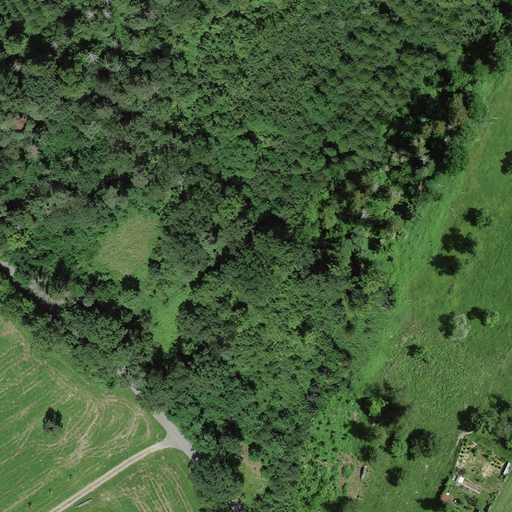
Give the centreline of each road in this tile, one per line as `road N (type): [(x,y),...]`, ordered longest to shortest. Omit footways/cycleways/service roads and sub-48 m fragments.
road 1 (unknown): [(511,7),(498,54),(338,377),(243,507)]
road 2 (unclassified): [(245,511),(108,354),(0,250)]
road 3 (track): [(46,511),(84,428),(82,380),(62,364)]
road 4 (track): [(56,511),(179,432)]
